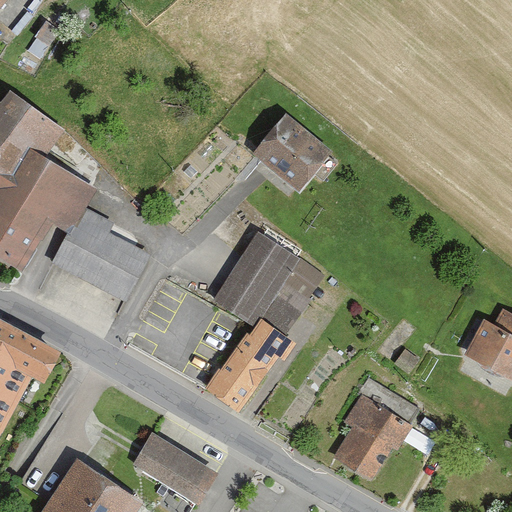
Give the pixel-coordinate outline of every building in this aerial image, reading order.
[(0,0),(0,12),(9,0),(0,0)] [(0,109),(0,264),(23,278),(39,251),(52,228),(68,237),(86,212),(98,192),(47,164),(69,135),(10,95),(0,109)] [(339,151),(289,111),(252,158),(301,198),(339,151)] [(115,226),(86,212),(68,237),(51,268),(123,307),(150,258),(110,236),(115,226)] [(329,279),(258,233),(214,302),(253,327),(255,329),(260,322),(285,283),(314,302),(329,279)] [(293,346),(260,322),(255,329),(253,327),(207,392),(242,415),(293,346)] [(511,338),(485,323),(466,357),(511,382),(511,338)] [(67,361),(0,325),(0,434),(30,379),(51,390),(67,361)] [(412,427),(366,401),(332,460),(377,486),(412,427)] [(215,475),(152,438),(133,470),(195,507),(215,475)] [(144,511),(147,508),(77,465),(47,511),(144,511)]
